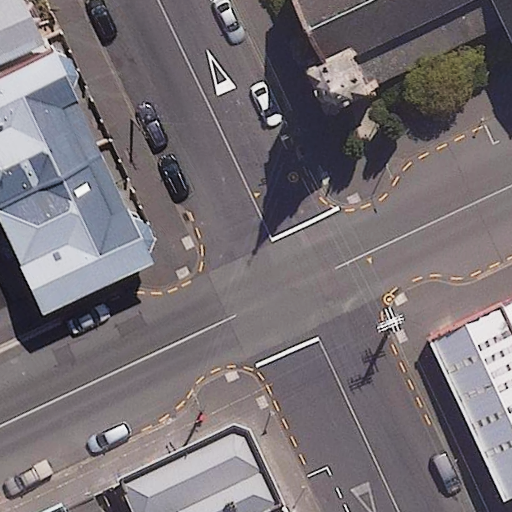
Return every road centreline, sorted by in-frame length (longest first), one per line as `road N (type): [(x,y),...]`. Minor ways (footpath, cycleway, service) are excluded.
road 1 (tertiary): [(0,425),(294,288)]
road 2 (residential): [(294,288),(156,0)]
road 3 (residential): [(400,511),(294,288)]
road 4 (tertiary): [(294,288),(511,186)]
